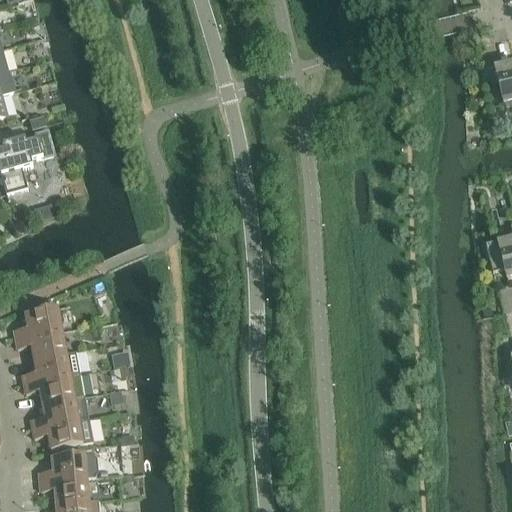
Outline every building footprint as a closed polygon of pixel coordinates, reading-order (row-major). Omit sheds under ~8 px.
[(0,79),(8,77),(3,56),(0,57),(0,79)] [(511,66),(494,71),(496,76),(489,77),(492,88),(498,87),(504,108),(511,106),(511,66)] [(0,101),(2,101),(14,98),(8,77),(0,79),(0,101)] [(44,122),(30,126),(33,135),(47,131),(44,122)] [(0,173),(7,199),(28,193),(23,173),(33,170),(32,165),(43,162),(37,139),(3,148),(5,153),(0,154),(0,173)] [(511,235),(511,241),(486,249),(493,277),(505,275),(507,283),(511,281),(511,235)] [(14,335),(16,344),(62,336),(58,312),(26,318),(29,332),(14,335)] [(32,351),(35,364),(66,358),(62,336),(16,344),(18,354),(32,351)] [(76,356),(66,358),(35,364),(37,377),(23,380),(25,389),(80,379),(76,356)] [(85,401),(80,379),(25,389),(26,399),(40,396),(43,409),(85,401)] [(89,424),(85,401),(43,409),(45,422),(31,425),(33,434),(89,424)] [(89,424),(33,434),(35,443),(49,441),(51,455),(93,447),(89,424)] [(40,487),(87,483),(97,482),(96,480),(99,477),(98,463),(95,461),(94,458),(52,462),(54,476),(39,477),(40,487)] [(87,483),(40,487),(41,496),(55,495),(57,508),(89,505),(87,483)]
